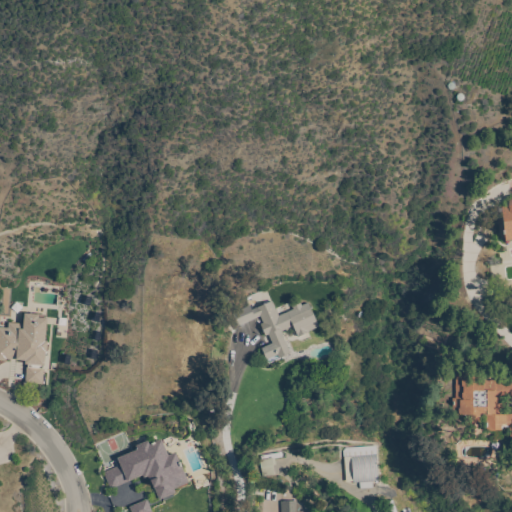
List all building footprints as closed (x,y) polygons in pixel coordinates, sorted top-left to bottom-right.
[(498,218),(503,217),(502,207),(509,206),(509,205),(509,203),(510,201),(511,199),(511,241),(506,242),(505,239),(501,240),(498,218)] [(320,327),(309,332),(309,333),(299,338),(293,327),(281,332),(291,353),(288,354),(288,356),(284,358),(282,357),(280,358),(281,359),(269,364),(266,358),(264,357),(263,353),(263,351),(262,349),(273,344),(269,335),(266,336),(265,334),(263,333),(261,330),(262,328),(261,325),(264,323),(261,316),(239,327),(233,314),(250,306),(252,310),(272,301),(279,316),(293,310),(292,306),(301,302),(302,306),(309,303),(320,327)] [(0,328),(8,329),(9,323),(24,324),(25,314),(46,315),(46,319),(48,319),(46,342),(48,342),(47,352),(46,352),(45,366),(44,366),(44,368),(45,368),(43,385),(26,383),(27,367),(28,367),(29,365),(25,365),(26,361),(7,359),(6,361),(0,360),(0,328)] [(211,325),(201,324),(201,346),(210,346),(211,325)] [(452,399),(456,399),(456,373),(486,373),(486,381),(496,380),(496,383),(502,383),(502,384),(510,383),(511,383),(511,396),(502,397),(502,415),(511,415),(511,445),(510,445),(510,427),(503,427),(503,430),(502,430),(502,431),(495,431),(486,432),(486,417),(483,417),(483,418),(480,418),(481,423),(472,424),(472,418),(469,418),(469,415),(453,416),(452,399)] [(138,450),(136,446),(149,441),(150,445),(162,440),(169,456),(177,453),(189,483),(174,489),(176,493),(160,500),(155,488),(154,488),(149,476),(145,478),(144,476),(111,489),(104,473),(121,466),(118,459),(138,450)] [(345,457),(344,457),(343,449),(376,446),(379,482),(373,482),(374,488),(360,489),(360,483),(354,484),(354,482),(347,483),(345,457)] [(263,478),(260,461),(262,460),(261,456),(282,453),(282,458),(275,459),(276,465),(273,466),(275,476),(263,478)] [(131,511),(130,508),(148,500),(152,511),(131,511)] [(281,511),(281,502),(298,501),(298,506),(299,506),(299,511),(281,511)]
